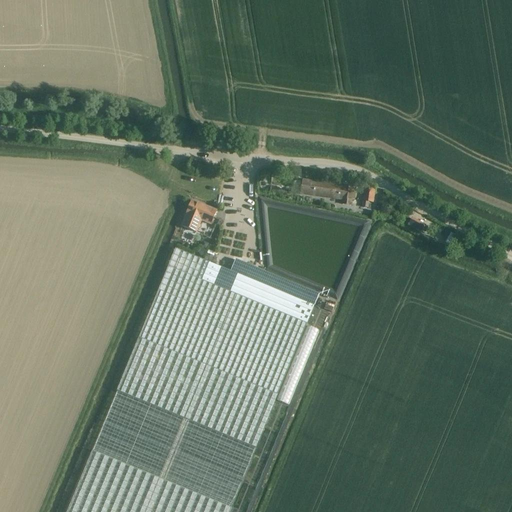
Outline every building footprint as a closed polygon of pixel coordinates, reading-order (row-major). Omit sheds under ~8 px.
[(352,207),(353,201),(354,189),(303,182),(301,196),(341,201),(342,201),(341,206),(352,207)] [(373,204),(374,191),(364,190),(362,203),(363,203),(362,208),(368,209),(369,204),(373,204)] [(211,226),(217,212),(192,202),(181,228),(196,234),(201,223),(211,226)] [(450,233),(444,243),(449,246),(450,245),(455,236),(453,235),(450,233)] [(175,249),(66,511),(228,511),(275,400),(306,324),(318,294),(233,260),(228,271),(175,249)] [(306,327),(276,401),(288,405),(318,331),(306,327)]
